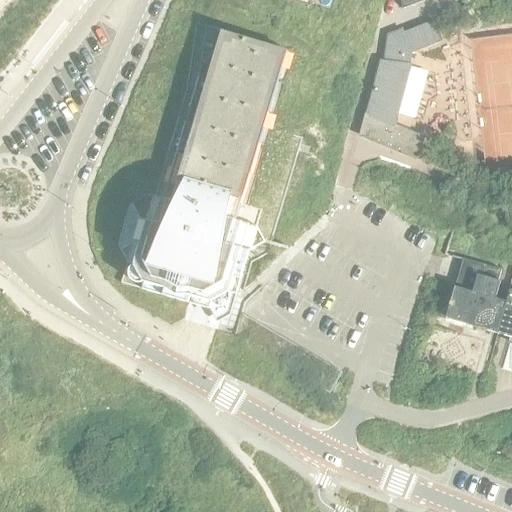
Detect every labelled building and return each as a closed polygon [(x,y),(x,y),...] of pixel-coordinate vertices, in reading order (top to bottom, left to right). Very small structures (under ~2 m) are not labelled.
[(399,0),(403,9),(424,0),(399,0)] [(392,124),(408,66),(410,52),(440,40),(433,22),(403,33),(402,30),(388,35),(385,62),(381,61),(367,114),(360,136),(415,159),(424,137),(392,124)] [(172,166),(163,199),(234,220),(239,205),(262,126),(285,50),(213,28),(172,166)] [(129,204),(117,244),(127,262),(121,283),(188,303),(189,303),(210,309),(211,302),(213,305),(216,308),(219,309),(223,309),(226,308),(228,305),(229,301),(229,298),(227,294),(236,297),(249,251),(264,243),(269,244),(271,244),(271,242),(298,151),(302,138),(293,135),(270,128),(247,207),(239,205),(234,220),(163,199),(147,194),(129,204)] [(459,190),(472,196),(477,185),(463,179),(459,190)] [(459,288),(450,320),(465,325),(466,320),(495,328),(498,329),(506,302),(496,299),(501,281),(498,280),(501,270),(467,260),(459,288)] [(498,329),(497,334),(501,335),(511,337),(511,290),(509,290),(506,302),(498,329)] [(246,345),(259,323),(248,317),(236,339),(246,345)] [(269,329),(259,323),(246,345),(256,351),(269,329)] [(267,357),(279,335),(269,329),(256,351),(267,357)] [(279,335),(267,357),(277,363),(290,342),(279,335)] [(300,348),(290,342),(277,363),(287,369),(300,348)] [(287,369),(298,375),(310,354),(300,348),(287,369)] [(321,360),(310,354),(298,375),(308,381),(321,360)] [(331,366),(321,360),(308,381),(318,387),(331,366)] [(318,387),(329,393),(329,394),(342,372),(331,366),(318,387)]
